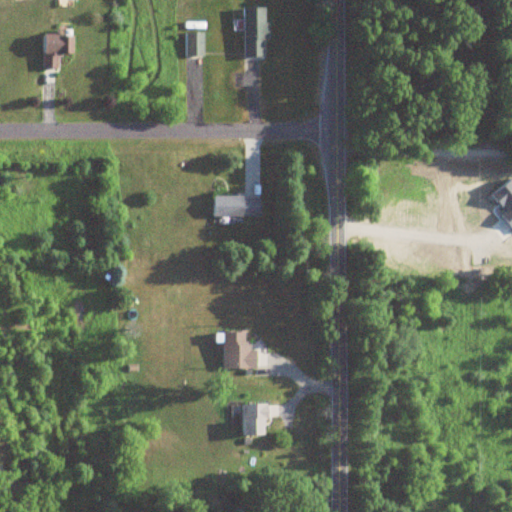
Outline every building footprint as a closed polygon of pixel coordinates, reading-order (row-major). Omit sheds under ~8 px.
[(239,58),(261,58),(261,10),(239,10),(239,58)] [(182,34),(182,58),(201,58),(201,34),(182,34)] [(67,56),(67,36),(37,36),(37,70),(54,70),(54,56),(67,56)] [(207,219),(255,219),(255,199),(207,199),(207,219)] [(218,369),(251,369),(250,350),(241,350),(241,334),(218,334),(218,369)] [(261,404),(235,404),(235,435),(261,434),(261,404)]
